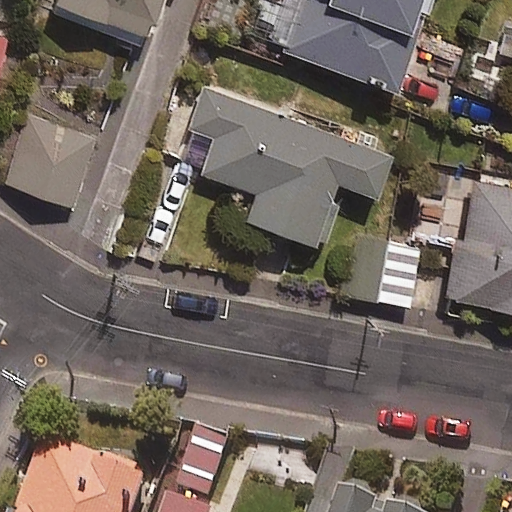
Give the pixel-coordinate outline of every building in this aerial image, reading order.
[(51,0),(47,13),(139,43),(153,0),(51,0)] [(426,0),(295,0),(277,51),(393,93),(426,0)] [(335,204),(326,201),(332,185),(369,198),(385,157),(202,89),(187,129),(208,137),(194,174),(250,194),(240,222),(309,247),(311,242),(319,246),(335,204)] [(94,137),(31,117),(8,188),(71,208),(94,137)] [(511,188),(473,180),(462,237),(454,236),(442,300),(511,313),(511,188)] [(418,249),(353,235),(341,294),(405,308),(418,249)] [(231,436),(199,425),(177,488),(209,499),(231,436)] [(137,511),(148,484),(51,446),(24,511),(137,511)] [(368,511),(333,500),(329,511),(368,511)]
